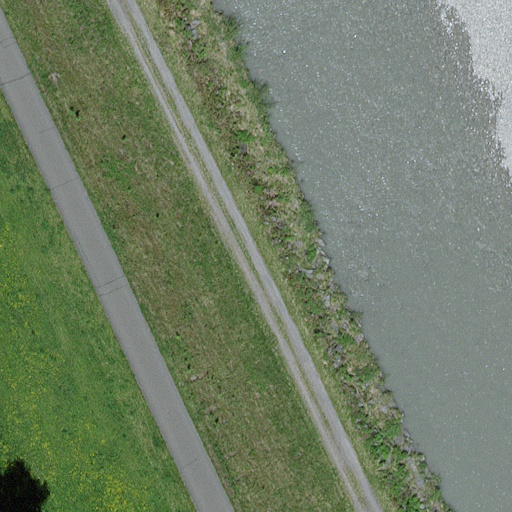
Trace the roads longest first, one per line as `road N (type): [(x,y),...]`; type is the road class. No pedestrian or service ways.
road 1 (track): [(120,0),(364,511)]
road 2 (track): [(0,40),(218,511)]
